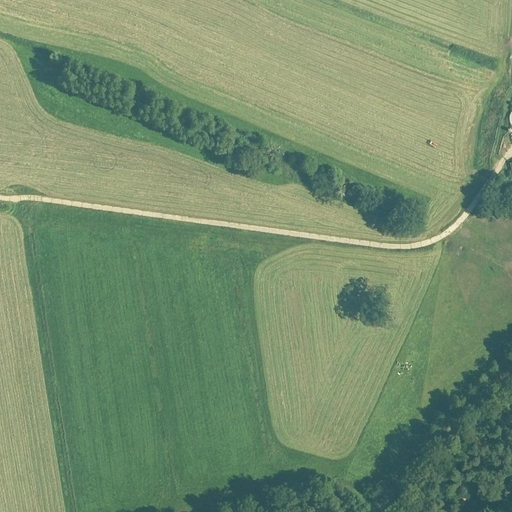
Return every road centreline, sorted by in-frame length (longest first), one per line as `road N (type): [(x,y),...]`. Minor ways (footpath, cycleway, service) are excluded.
road 1 (track): [(505,159),(454,224),(408,246),(0,198)]
road 2 (unclassified): [(375,511),(511,365)]
